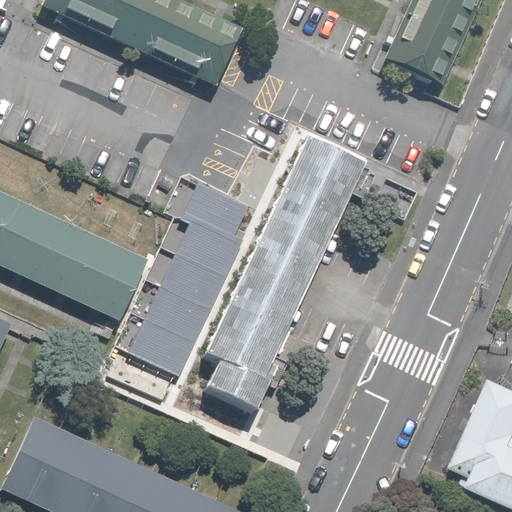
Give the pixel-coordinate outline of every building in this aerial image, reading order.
[(243,33),(170,0),(46,0),(41,11),(216,91),(243,33)] [(479,0),(410,0),(383,63),(438,89),(479,0)] [(301,137),(199,354),(213,361),(201,388),(251,412),(264,383),(258,380),(345,193),(361,201),(373,176),(365,172),(366,170),(359,166),(360,164),(301,137)] [(0,194),(0,268),(116,323),(145,261),(0,194)] [(195,256),(163,242),(146,278),(177,293),(195,256)] [(0,344),(9,326),(0,321),(0,344)] [(511,447),(511,404),(480,391),(438,489),(491,511),(511,511),(511,447),(511,448),(511,447)] [(236,511),(32,416),(0,486),(0,489),(49,511),(236,511)]
